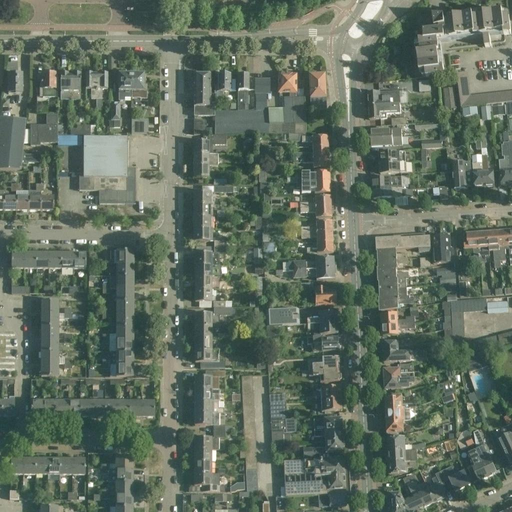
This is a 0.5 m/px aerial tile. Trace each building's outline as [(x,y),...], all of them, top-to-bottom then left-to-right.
[(426,72),(427,79),(445,76),(444,69),(440,70),(438,53),(440,53),(438,41),(504,34),(504,36),(511,35),(509,17),(503,18),(503,13),(454,17),(454,20),(445,22),(444,17),(434,18),(435,31),(424,32),(425,41),(420,43),(421,54),(418,54),(421,73),(426,72)] [(43,84),(43,98),(55,98),(55,75),(50,75),(49,73),(45,73),(44,75),(43,75),(43,76),(39,76),(39,84),(43,84)] [(102,75),(97,75),(97,100),(97,110),(102,110),(102,90),(107,90),(107,75),(107,73),(102,73),(102,75)] [(132,99),(132,92),(132,75),(131,75),(130,74),(127,74),(126,75),(119,75),(119,102),(125,102),(125,99),(132,99)] [(133,75),(132,75),(132,92),(138,92),(138,94),(144,95),(144,75),(138,75),(137,74),(134,74),(133,75)] [(9,75),(8,95),(23,95),(23,75),(9,75)] [(70,101),(70,100),(71,75),(61,75),(61,101),(70,101)] [(81,75),(71,75),(70,100),(70,101),(81,101),(81,75)] [(97,100),(97,75),(85,75),(85,90),(91,90),(91,100),(97,100)] [(194,108),(198,108),(198,116),(214,116),(214,112),(214,104),(215,95),(210,95),(210,76),(194,76),(194,108)] [(232,93),(232,76),(230,76),(218,76),(217,87),(215,87),(215,95),(214,104),(220,104),(221,103),(222,103),(222,102),(223,101),(223,100),(223,93),(232,93)] [(249,76),(238,76),(237,98),(239,98),(238,112),(248,112),(249,76)] [(279,94),(289,94),(289,98),(295,98),(295,77),(291,77),(291,76),(279,76),(279,94)] [(324,76),(309,77),(311,112),(326,111),(324,76)] [(257,112),(267,110),(267,95),(270,95),(270,80),(255,80),(255,92),(254,112),(257,112)] [(430,93),(429,82),(419,82),(420,94),(430,93)] [(456,104),(454,84),(444,85),(446,105),(456,104)] [(471,97),(470,91),(459,93),(461,109),(471,97)] [(369,94),(369,108),(401,106),(408,106),(408,95),(390,96),(391,98),(380,99),(380,93),(369,94)] [(477,97),(471,97),(461,109),(477,107),(478,107),(477,97)] [(257,112),(258,136),(289,136),(295,136),(295,126),(306,126),(304,98),(295,98),(289,98),(281,98),(282,110),(267,110),(257,112)] [(112,122),(110,122),(110,129),(114,129),(114,122),(120,122),(120,105),(112,105),(112,122)] [(408,106),(401,106),(369,108),(370,121),(381,121),(381,115),(409,114),(408,106)] [(441,122),(440,107),(432,108),(432,123),(441,122)] [(492,121),(491,107),(481,108),(482,122),(492,121)] [(494,117),(505,116),(504,107),(493,108),(494,117)] [(153,108),(151,114),(156,117),(159,111),(153,108)] [(478,109),(463,110),(464,118),(478,117),(478,109)] [(238,135),(237,112),(214,112),(214,116),(214,137),(226,137),(238,137),(238,135)] [(238,135),(257,136),(258,136),(257,112),(254,112),(248,112),(238,112),(237,112),(238,135)] [(30,126),(30,130),(27,130),(27,144),(30,144),(30,147),(40,147),(40,145),(58,145),(58,116),(46,116),(46,126),(30,126)] [(0,171),(21,172),(22,169),(23,156),(26,121),(0,118),(0,171)] [(148,136),(147,122),(132,122),(132,136),(148,136)] [(194,137),(205,137),(205,122),(194,122),(194,137)] [(415,129),(439,128),(440,133),(445,132),(444,122),(428,123),(415,124),(415,129)] [(84,135),(84,126),(77,126),(77,129),(71,129),(70,135),(84,135)] [(97,135),(97,126),(84,126),(84,135),(97,135)] [(306,136),(306,126),(295,126),(295,136),(298,136),(306,136)] [(370,130),(371,132),(371,139),(402,138),(402,129),(370,130)] [(210,137),(210,143),(194,143),(193,155),(213,155),(213,146),(226,146),(226,137),(214,137),(210,137)] [(135,206),(135,170),(127,170),(127,139),(85,138),(84,174),(80,174),(79,192),(99,192),(99,206),(135,206)] [(328,149),(328,148),(329,147),(329,144),(328,143),(327,138),(302,138),(302,144),(312,144),(312,150),(328,149)] [(402,147),(402,138),(371,139),(371,148),(402,147)] [(481,142),(482,150),(482,157),(483,164),(485,188),(495,188),(494,172),(488,172),(486,142),(481,142)] [(511,186),(511,185),(510,162),(509,144),(505,144),(505,157),(506,157),(507,161),(500,162),(502,187),(511,186)] [(253,145),(244,145),(244,155),(253,155),(253,145)] [(329,150),(328,150),(328,149),(312,150),(313,155),(293,156),(293,160),(303,160),(329,159),(328,154),(329,153),(329,150)] [(380,166),(406,165),(406,154),(380,155),(380,166)] [(213,155),(193,155),(193,167),(209,167),(209,168),(218,168),(218,155),(213,155)] [(41,156),(23,156),(22,169),(27,169),(28,164),(41,164),(41,156)] [(484,188),(485,188),(483,164),(482,157),(472,158),(473,165),(475,189),(484,188)] [(329,170),(329,168),(330,168),(330,165),(329,164),(329,159),(303,160),(293,160),(294,165),(313,165),(313,171),(329,170)] [(470,164),(466,164),(466,163),(459,164),(460,174),(453,174),(454,190),(465,190),(465,188),(473,188),(471,165),(470,165),(470,164)] [(380,166),(381,176),(407,175),(406,165),(380,166)] [(209,167),(193,167),(193,180),(209,180),(209,168),(209,167)] [(297,180),(297,185),(304,185),(330,184),(330,179),(331,178),(330,176),(329,175),(329,173),(313,174),(313,175),(310,175),(310,174),(301,174),(301,180),(297,180)] [(389,179),(373,180),(374,191),(394,190),(394,187),(396,187),(396,190),(403,189),(402,178),(389,179)] [(314,194),(314,196),(330,195),(330,193),(331,193),(331,190),(330,189),(330,184),(304,185),(297,185),(297,190),(301,190),(302,195),(314,194)] [(374,200),(378,200),(378,204),(383,204),(383,200),(395,199),(396,208),(408,207),(408,198),(410,197),(410,199),(413,199),(413,191),(403,192),(403,189),(396,190),(396,187),(394,187),(394,190),(374,191),(374,200)] [(193,206),(210,207),(210,195),(232,195),(232,188),(202,188),(202,194),(193,194),(193,206)] [(440,201),(449,200),(447,188),(439,189),(440,201)] [(16,198),(3,198),(3,213),(16,213),(16,198)] [(29,199),(16,198),(16,213),(29,213),(29,199)] [(305,209),(331,209),(331,204),(332,203),(332,201),(331,200),(330,198),(314,199),(315,204),(295,205),(296,210),(300,209),(305,209)] [(41,199),(29,199),(29,213),(41,213),(41,199)] [(54,199),(41,199),(41,213),(54,213),(54,199)] [(210,219),(210,207),(193,206),(193,219),(210,219)] [(332,215),(331,214),(331,209),(305,209),(300,209),(300,214),(305,215),(315,214),(315,220),(331,220),(331,218),(332,217),(332,215)] [(210,231),(210,219),(193,219),(193,230),(210,231)] [(302,235),(306,234),(332,234),(332,229),(333,228),(333,226),(331,224),(331,223),(315,223),(316,229),(302,229),(302,235)] [(210,243),(210,231),(193,230),(193,243),(210,243)] [(504,232),(504,233),(499,233),(501,263),(502,263),(507,262),(506,251),(510,251),(509,233),(509,232),(504,232)] [(490,253),(489,234),(489,233),(484,233),(483,235),(479,235),(481,264),(487,264),(486,257),(490,257),(490,253)] [(501,263),(499,233),(493,234),(492,233),(489,233),(489,234),(490,253),(494,252),(496,269),(502,269),(501,263)] [(316,244),(333,244),(333,243),(333,242),(333,240),(332,238),(332,234),(306,234),(302,235),(302,241),(311,241),(311,239),(316,239),(316,244)] [(379,252),(397,251),(419,250),(431,250),(430,234),(378,238),(379,252)] [(471,265),(481,264),(479,235),(473,235),(473,234),(467,235),(467,236),(464,236),(466,251),(474,251),(474,258),(470,258),(471,265)] [(435,266),(444,265),(442,237),(433,238),(435,266)] [(451,249),(450,237),(442,237),(444,265),(455,265),(453,249),(451,249)] [(265,257),(276,257),(276,244),(265,244),(265,257)] [(334,247),(333,245),(333,244),(316,244),(316,250),(307,250),(307,256),(333,255),(333,250),(334,249),(334,247)] [(397,256),(397,251),(379,252),(380,262),(409,260),(409,255),(397,256)] [(116,266),(134,266),(134,252),(110,252),(110,266),(116,266)] [(24,271),(24,255),(12,255),(12,275),(22,275),(22,271),(24,271)] [(36,255),(24,255),(24,271),(24,275),(36,275),(36,255)] [(48,255),(36,255),(36,275),(48,275),(48,255)] [(61,255),(48,255),(48,275),(61,275),(61,255)] [(73,255),(61,255),(61,275),(73,275),(73,271),(73,255)] [(73,271),(86,271),(86,255),(73,255),(73,271)] [(195,255),(195,268),(212,268),(219,268),(219,256),(214,256),(195,255)] [(293,272),(336,270),(336,264),(334,265),(333,259),(315,260),(315,264),(305,264),(303,263),(288,263),(289,273),(293,272)] [(432,259),(421,260),(422,270),(432,269),(432,259)] [(409,265),(409,260),(380,262),(380,271),(396,271),(398,271),(397,266),(409,265)] [(134,278),(134,266),(116,266),(116,278),(134,278)] [(219,268),(212,268),(195,268),(195,280),(212,280),(218,280),(220,280),(220,268),(219,268)] [(455,276),(455,268),(437,269),(438,277),(455,276)] [(334,281),(334,276),(336,276),(336,270),(293,272),(293,281),(304,280),(306,279),(316,279),(316,282),(334,281)] [(379,271),(380,282),(381,282),(406,281),(408,281),(408,276),(397,276),(396,271),(380,271),(379,271)] [(110,291),(116,291),(134,291),(134,278),(116,278),(109,278),(109,285),(110,285),(110,291)] [(440,286),(456,285),(455,278),(439,279),(440,286)] [(212,280),(195,280),(195,292),(212,292),(218,292),(218,280),(212,280)] [(406,290),(406,281),(381,282),(381,291),(406,290)] [(468,283),(460,284),(461,300),(469,299),(468,283)] [(336,307),(336,305),(337,304),(337,300),(335,299),(335,292),(326,293),(326,290),(316,290),(317,293),(315,293),(315,308),(336,307)] [(407,298),(406,290),(381,291),(382,302),(408,300),(408,298),(407,298)] [(133,303),(134,291),(116,291),(116,303),(133,303)] [(212,292),(195,292),(195,304),(211,304),(212,292)] [(408,300),(382,302),(381,302),(381,314),(398,311),(398,306),(413,306),(413,300),(408,300)] [(41,315),(59,315),(59,302),(42,302),(41,315)] [(470,302),(464,302),(454,303),(452,303),(453,315),(464,314),(470,314),(470,302)] [(133,316),(133,303),(116,303),(116,315),(116,316),(133,316)] [(445,311),(445,318),(453,316),(453,315),(452,303),(443,305),(444,311),(445,311)] [(506,303),(488,305),(489,314),(507,313),(506,303)] [(236,310),(225,310),(213,310),(213,315),(219,315),(219,318),(236,318),(236,310)] [(298,310),(265,312),(266,329),(299,327),(298,310)] [(307,321),(307,326),(337,325),(337,323),(337,322),(337,320),(336,318),(336,313),(319,314),(319,320),(307,321)] [(387,317),(382,317),(382,328),(416,326),(415,318),(406,319),(406,321),(398,322),(398,314),(387,315),(387,317)] [(65,315),(59,315),(41,315),(41,328),(59,328),(59,322),(65,322),(65,320),(65,315)] [(195,315),(195,328),(211,328),(219,328),(219,318),(219,315),(213,315),(195,315)] [(116,328),(133,328),(133,316),(116,316),(116,328)] [(444,325),(444,332),(453,331),(453,328),(453,321),(453,316),(445,318),(445,325),(444,325)] [(337,326),(337,325),(307,326),(308,332),(320,331),(320,337),(337,336),(337,330),(337,329),(337,326)] [(382,328),(382,330),(383,338),(399,337),(399,332),(416,331),(416,326),(382,328)] [(41,341),(59,341),(59,328),(41,328),(41,341)] [(116,341),(133,341),(133,328),(116,328),(116,335),(116,341)] [(211,340),(211,328),(195,328),(195,340),(211,340)] [(267,342),(274,341),(275,341),(274,332),(267,332),(267,342)] [(505,349),(511,347),(511,344),(510,335),(502,337),(505,349)] [(497,351),(505,349),(502,337),(494,339),(497,351)] [(338,353),(338,351),(339,350),(339,346),(338,345),(337,340),(321,340),(321,338),(307,339),(307,346),(310,346),(312,354),(338,353)] [(490,353),(497,351),(494,339),(487,341),(490,353)] [(212,352),(211,340),(195,340),(195,352),(212,352)] [(41,353),(59,353),(59,341),(41,341),(41,353)] [(133,341),(116,341),(116,353),(133,353),(133,341)] [(485,354),(490,353),(487,341),(479,342),(482,355),(484,354),(485,354)] [(479,356),(482,355),(479,342),(471,344),(475,357),(479,356)] [(383,354),(412,353),(412,348),(399,349),(398,343),(383,344),(383,354)] [(475,357),(471,344),(466,346),(467,359),(475,357)] [(420,351),(412,353),(383,354),(384,364),(407,363),(406,358),(421,358),(420,351)] [(200,369),(200,370),(225,370),(224,363),(219,363),(219,352),(212,352),(195,352),(195,364),(201,364),(201,369),(200,369)] [(41,366),(59,366),(59,353),(41,353),(41,366)] [(133,366),(133,353),(116,353),(110,353),(109,361),(109,366),(116,366),(133,366)] [(470,374),(487,368),(483,355),(465,361),(470,374)] [(446,368),(446,371),(454,369),(454,357),(440,360),(440,369),(446,368)] [(495,357),(488,359),(490,369),(498,367),(495,357)] [(339,370),(339,366),(340,365),(340,361),(338,360),(338,358),(322,359),(322,366),(308,366),(308,372),(339,370)] [(41,379),(59,379),(59,366),(41,366),(41,379)] [(133,366),(116,366),(116,379),(133,379),(133,366)] [(385,379),(385,381),(401,380),(415,380),(415,375),(408,375),(408,367),(400,367),(401,370),(384,371),(384,373),(382,373),(383,379),(385,379)] [(341,376),(339,375),(339,370),(308,372),(303,372),(303,378),(323,378),(323,384),(340,383),(340,382),(341,380),(341,376)] [(225,372),(205,372),(205,378),(195,378),(195,391),(211,391),(219,391),(219,379),(225,379),(225,372)] [(478,395),(489,392),(483,372),(472,375),(478,395)] [(415,385),(415,380),(401,380),(385,381),(385,384),(383,384),(383,389),(385,389),(385,391),(402,390),(402,389),(410,389),(410,385),(415,385)] [(455,394),(454,382),(438,386),(439,392),(444,391),(445,398),(455,394)] [(323,401),(340,401),(340,395),(341,395),(341,389),(322,390),(323,401)] [(211,403),(211,391),(195,391),(195,403),(211,403)] [(270,397),(270,405),(285,404),(285,396),(270,397)] [(454,402),(452,397),(442,401),(443,405),(454,402)] [(386,406),(386,411),(405,410),(411,410),(415,410),(417,408),(417,402),(403,403),(403,398),(393,398),(393,399),(386,399),(386,401),(384,401),(384,406),(386,406)] [(341,407),(340,401),(323,401),(323,414),(342,413),(342,407),(341,407)] [(15,402),(2,402),(2,418),(15,418),(15,402)] [(44,419),(44,403),(31,403),(31,419),(44,419)] [(55,403),(44,403),(44,419),(55,419),(55,403)] [(68,419),(68,403),(55,403),(55,419),(68,419)] [(80,403),(68,403),(68,419),(80,419),(80,403)] [(93,419),(93,403),(80,403),(80,419),(93,419)] [(105,403),(93,403),(93,419),(105,419),(105,403)] [(117,419),(117,403),(105,403),(105,419),(117,419)] [(130,403),(117,403),(117,419),(130,419),(130,403)] [(142,419),(142,403),(130,403),(130,419),(142,419)] [(155,403),(142,403),(142,419),(155,419),(155,403)] [(219,403),(211,403),(195,403),(195,415),(219,415),(223,415),(223,410),(219,410),(219,403)] [(270,405),(271,420),(278,419),(277,412),(285,412),(285,404),(270,405)] [(386,411),(387,417),(386,417),(386,422),(387,422),(387,423),(405,422),(411,422),(411,410),(405,410),(386,411)] [(219,427),(219,415),(195,415),(195,427),(211,427),(213,427),(219,427)] [(285,419),(278,419),(271,420),(272,435),(283,434),(286,434),(285,419)] [(341,420),(313,421),(314,433),(323,432),(342,431),(344,430),(343,426),(342,425),(341,420)] [(405,422),(387,423),(387,428),(386,428),(386,433),(388,433),(388,436),(397,435),(397,433),(404,433),(404,423),(405,423),(405,422)] [(436,436),(438,437),(442,436),(444,434),(443,430),(440,429),(436,430),(435,433),(436,436)] [(324,443),(342,442),(342,431),(323,432),(314,433),(314,439),(324,438),(324,443)] [(476,451),(477,452),(489,479),(497,475),(491,461),(493,460),(487,447),(486,447),(479,432),(474,434),(477,451),(476,451)] [(272,435),(273,446),(283,446),(283,434),(272,435)] [(469,449),(474,447),(470,438),(465,441),(469,449)] [(195,439),(195,451),(211,452),(219,452),(219,439),(213,439),(195,439)] [(406,452),(411,452),(416,451),(417,451),(425,449),(424,445),(415,447),(405,447),(405,439),(394,440),(395,441),(388,441),(388,443),(387,444),(387,447),(388,449),(389,453),(406,452)] [(343,454),(343,449),(344,448),(344,444),(343,443),(342,442),(324,443),(324,449),(302,450),(303,459),(316,459),(316,456),(320,456),(320,461),(343,459),(343,454)] [(511,442),(507,445),(509,450),(503,453),(511,468),(511,467),(511,442)] [(211,464),(211,452),(195,451),(194,464),(211,464)] [(389,463),(389,464),(406,463),(417,463),(417,451),(416,451),(411,452),(406,452),(389,453),(389,457),(387,459),(387,462),(389,463)] [(480,483),(489,479),(477,452),(476,451),(469,454),(474,466),(467,470),(470,475),(475,473),(480,483)] [(133,458),(116,458),(116,471),(133,471),(133,458)] [(318,498),(346,496),(345,484),(346,482),(346,479),(345,478),(343,459),(320,461),(284,463),(286,499),(287,499),(318,498)] [(11,477),(23,477),(23,461),(11,461),(11,477)] [(35,461),(23,461),(23,477),(35,477),(35,461)] [(35,477),(48,477),(48,461),(35,461),(35,477)] [(60,461),(48,461),(48,477),(60,476),(60,461)] [(73,476),(73,461),(60,461),(60,476),(73,476)] [(86,461),(73,461),(73,476),(86,476),(86,461)] [(417,463),(406,463),(389,464),(389,470),(388,472),(388,474),(390,476),(390,477),(392,477),(399,477),(399,475),(407,475),(406,470),(418,469),(417,463)] [(194,476),(211,476),(211,464),(194,464),(194,476)] [(441,473),(450,492),(454,490),(456,494),(472,487),(465,473),(463,474),(463,472),(456,475),(453,468),(441,473)] [(116,471),(116,483),(133,483),(133,471),(116,471)] [(446,494),(450,492),(441,473),(436,476),(438,478),(433,481),(436,487),(428,490),(429,491),(435,504),(436,504),(438,504),(441,503),(442,501),(448,498),(446,494)] [(204,488),(204,494),(225,494),(225,488),(219,488),(219,476),(211,476),(194,476),(194,488),(204,488)] [(133,496),(133,483),(116,483),(116,496),(133,496)] [(416,483),(413,485),(425,509),(435,504),(429,491),(428,490),(426,485),(418,488),(416,483)] [(407,511),(418,511),(425,509),(413,485),(408,487),(414,498),(405,503),(403,503),(407,511)] [(19,501),(19,494),(19,492),(10,492),(10,501),(19,501)] [(133,509),(133,496),(116,496),(116,509),(133,509)] [(346,508),(346,507),(348,506),(348,503),(346,501),(346,496),(318,498),(319,504),(329,504),(330,509),(346,508)] [(407,511),(403,503),(405,503),(401,496),(392,496),(392,510),(389,510),(389,511),(407,511)] [(285,511),(285,509),(287,508),(287,499),(286,499),(277,500),(277,511),(285,511)]
